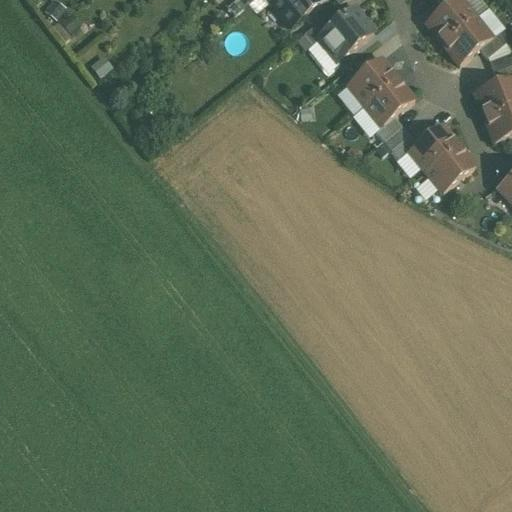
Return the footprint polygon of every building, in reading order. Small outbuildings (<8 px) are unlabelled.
[(259,0),(240,0),(227,12),(234,21),(259,0)] [(323,0),(278,0),(270,7),(290,32),(326,3),(323,0)] [(331,0),(339,10),(350,0),(331,0)] [(439,0),(436,3),(444,12),(458,1),(458,0),(439,0)] [(444,12),(425,27),(442,48),(475,22),(471,17),(473,16),(463,4),(462,5),(458,1),(444,12)] [(52,2),(45,15),(57,22),(65,9),(52,2)] [(65,13),(57,23),(72,35),(80,24),(65,13)] [(336,28),(317,43),(318,45),(336,67),(373,36),(354,13),(336,28)] [(328,18),(303,39),(312,50),(318,45),(317,43),(336,28),(328,18)] [(475,22),(442,48),(459,70),(479,54),(492,43),(488,39),(490,37),(480,25),(479,27),(475,22)] [(492,43),(479,54),(487,63),(505,48),(498,39),(492,43)] [(511,59),(511,57),(489,66),(493,77),(511,69),(511,59)] [(380,63),(347,89),(351,94),(349,95),(359,107),(360,106),(364,110),(397,84),(380,63)] [(511,69),(493,77),(497,88),(511,82),(511,69)] [(511,82),(497,88),(474,97),(484,123),(511,111),(511,82)] [(397,84),(364,110),(368,115),(366,116),(376,128),(377,127),(381,132),(394,122),(414,106),(397,84)] [(511,111),(484,123),(494,148),(511,140),(511,111)] [(381,132),(375,137),(383,146),(401,131),(394,122),(381,132)] [(416,150),(408,156),(412,161),(411,162),(420,174),(422,173),(425,177),(458,151),(441,130),(416,150)] [(401,131),(383,146),(390,155),(409,140),(401,131)] [(409,140),(390,155),(398,165),(408,156),(416,150),(409,140)] [(458,151),(425,177),(429,182),(428,183),(437,195),(439,194),(442,199),(475,173),(458,151)] [(511,180),(496,193),(511,209),(511,180)]
